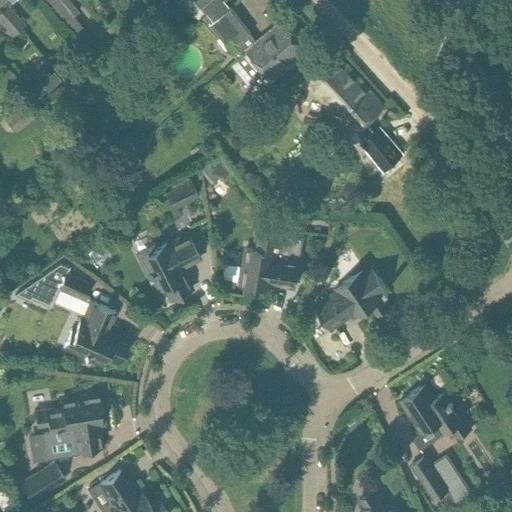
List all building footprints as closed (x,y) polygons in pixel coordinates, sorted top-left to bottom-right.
[(0,0),(0,8),(1,10),(2,11),(8,6),(9,5),(11,3),(8,0),(0,0)] [(79,12),(68,0),(37,0),(87,57),(88,56),(98,49),(100,47),(74,16),(79,12)] [(257,94),(294,62),(309,49),(284,21),(258,43),(224,3),(227,0),(196,0),(195,2),(207,16),(204,19),(238,60),(232,65),(257,94)] [(1,10),(0,10),(0,22),(3,25),(9,19),(15,14),(16,13),(9,5),(8,6),(2,11),(1,10)] [(3,25),(12,35),(18,29),(25,22),(16,13),(15,14),(9,19),(3,25)] [(353,133),(368,120),(384,106),(336,54),(304,79),(353,133)] [(53,71),(40,83),(47,91),(60,79),(53,71)] [(3,117),(15,132),(40,112),(28,97),(3,117)] [(198,195),(190,179),(189,180),(187,176),(177,181),(179,185),(164,192),(172,208),(198,195)] [(350,200),(351,177),(321,176),(320,199),(350,200)] [(290,190),(290,203),(307,204),(308,191),(290,190)] [(303,238),(281,235),(268,233),(268,232),(257,230),(255,239),(256,239),(255,247),(247,246),(240,286),(260,289),(261,285),(272,287),(273,284),(295,287),(303,238)] [(200,257),(191,240),(188,234),(168,244),(167,241),(156,246),(154,243),(137,252),(156,291),(163,287),(170,300),(192,289),(183,273),(182,274),(179,268),(200,257)] [(59,263),(15,294),(31,301),(32,298),(51,307),(54,301),(85,314),(83,320),(79,319),(74,330),(71,328),(63,346),(84,356),(103,364),(106,357),(119,363),(129,341),(112,333),(112,335),(106,332),(116,311),(97,303),(92,300),(92,299),(86,297),(92,284),(66,272),(68,267),(59,263)] [(363,268),(336,287),(338,291),(315,307),(330,328),(353,313),(355,315),(361,311),(362,313),(371,306),(377,316),(390,307),(383,296),(382,297),(380,294),(385,290),(386,291),(389,289),(373,267),(366,272),(363,268)] [(400,400),(422,433),(437,423),(444,433),(451,428),(458,438),(471,429),(464,418),(464,419),(445,390),(436,396),(426,382),(400,400)] [(77,453),(77,451),(82,450),(102,447),(98,425),(102,424),(100,412),(103,412),(100,392),(80,396),(60,399),(61,407),(54,408),(54,407),(33,411),(36,427),(48,425),(49,432),(42,433),(46,458),(77,453)] [(430,464),(448,491),(456,502),(473,491),(447,452),(430,464)] [(448,491),(430,464),(425,455),(411,464),(435,500),(448,491)] [(20,484),(21,485),(17,487),(25,500),(29,498),(30,500),(64,479),(54,462),(20,484)] [(166,511),(168,511),(159,497),(149,504),(144,495),(143,495),(139,490),(136,492),(121,468),(99,483),(114,506),(110,509),(112,511),(166,511)] [(510,489),(505,482),(492,492),(498,499),(510,489)] [(384,507),(373,490),(359,499),(366,508),(359,511),(395,511),(393,508),(387,511),(386,511),(383,507),(384,507)] [(75,511),(66,498),(46,511),(75,511)] [(21,500),(5,511),(21,511),(27,508),(21,500)]
